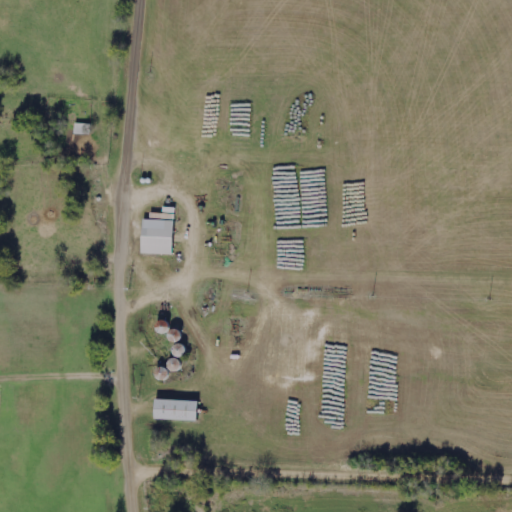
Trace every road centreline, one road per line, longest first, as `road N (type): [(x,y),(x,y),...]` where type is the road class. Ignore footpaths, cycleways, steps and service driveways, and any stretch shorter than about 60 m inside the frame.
road 1 (residential): [(136,511),(126,266),(146,0)]
road 2 (residential): [(133,470),(511,476)]
